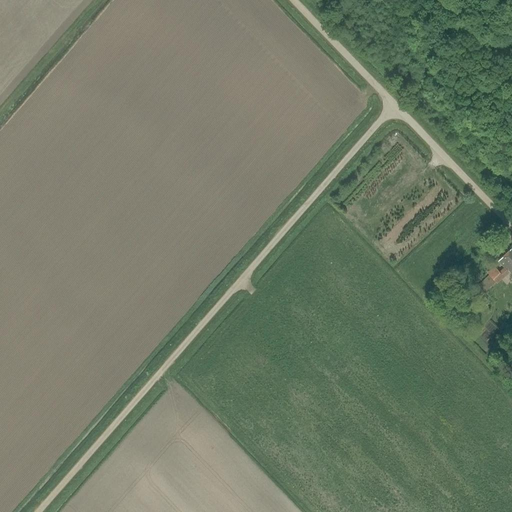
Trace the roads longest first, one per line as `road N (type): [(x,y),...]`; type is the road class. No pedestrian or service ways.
road 1 (track): [(294,0),(511,225)]
road 2 (track): [(91,0),(0,107)]
